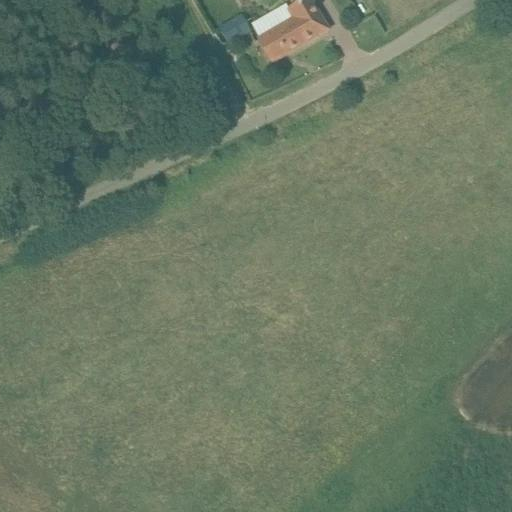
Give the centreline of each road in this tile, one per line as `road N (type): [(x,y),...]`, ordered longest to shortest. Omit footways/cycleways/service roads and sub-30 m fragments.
road 1 (unclassified): [(0,229),(199,149),(472,0)]
road 2 (track): [(245,126),(180,0)]
